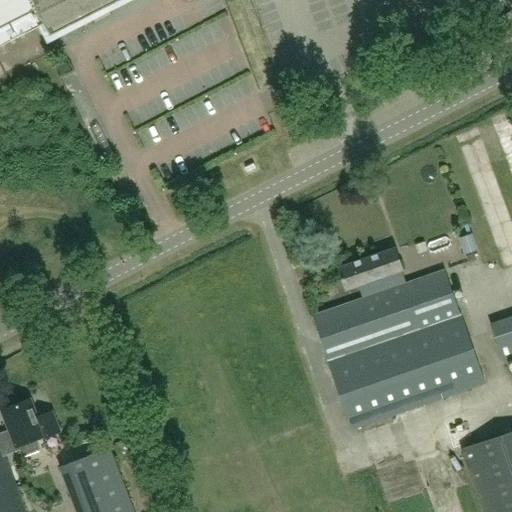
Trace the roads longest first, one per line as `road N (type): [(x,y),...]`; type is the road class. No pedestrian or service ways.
road 1 (unclassified): [(0,332),(511,72)]
road 2 (unknown): [(128,169),(95,109),(80,52),(98,25),(166,0)]
road 3 (unknown): [(128,169),(267,92)]
road 4 (unknown): [(95,109),(230,41)]
